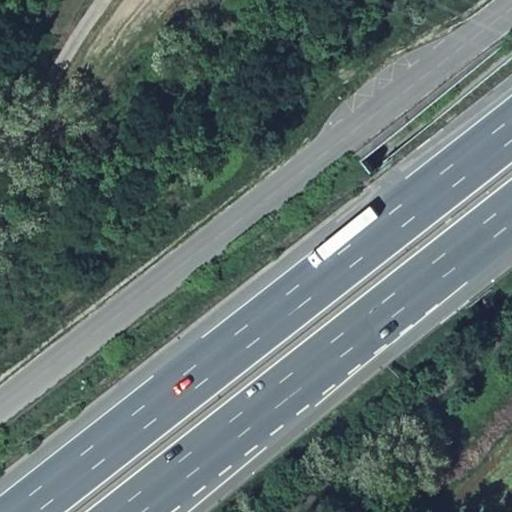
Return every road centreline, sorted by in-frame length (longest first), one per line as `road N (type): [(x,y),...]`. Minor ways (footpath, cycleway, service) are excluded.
road 1 (unclassified): [(0,405),(511,6)]
road 2 (trunk): [(511,130),(24,511)]
road 3 (trunk): [(134,511),(511,212)]
road 4 (residential): [(307,511),(486,350)]
road 5 (unclassified): [(0,198),(109,0)]
